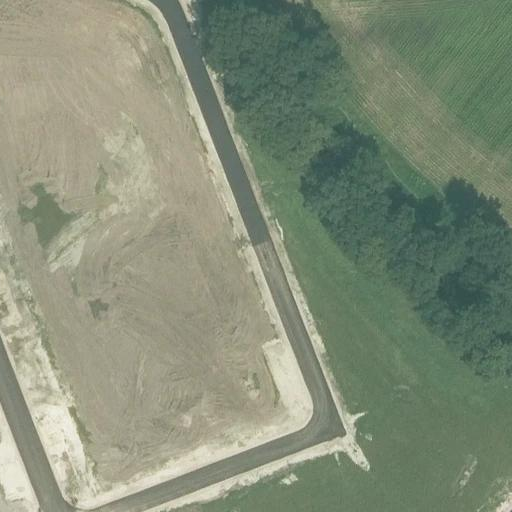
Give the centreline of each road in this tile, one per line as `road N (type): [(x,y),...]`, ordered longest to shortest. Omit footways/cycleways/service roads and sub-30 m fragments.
road 1 (residential): [(111,511),(325,428),(168,12),(154,0)]
road 2 (residential): [(0,381),(49,511)]
